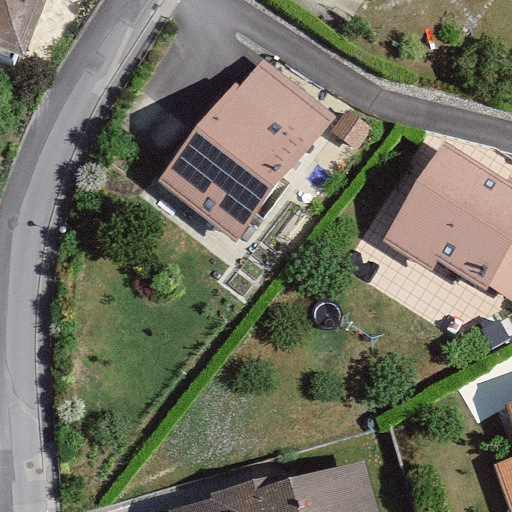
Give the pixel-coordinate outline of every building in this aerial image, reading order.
[(41,0),(0,0),(0,66),(11,71),(41,0)] [(340,129),(261,65),(156,192),(235,257),(340,129)] [(511,305),(511,202),(436,154),(375,250),(427,283),(432,267),(506,314),(511,305)] [(511,511),(511,411),(499,416),(511,454),(511,464),(490,471),(503,511),(511,511)] [(373,511),(360,464),(180,511),(373,511)]
